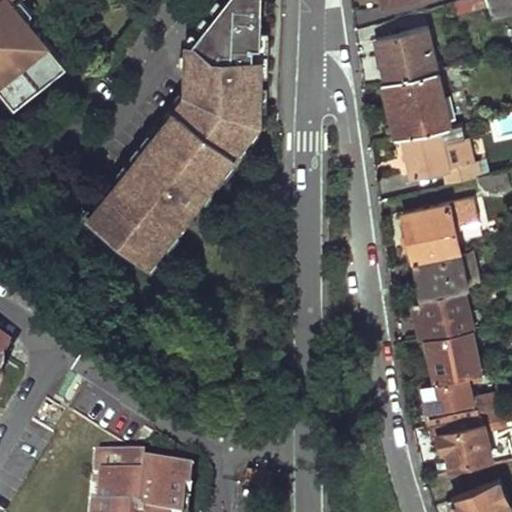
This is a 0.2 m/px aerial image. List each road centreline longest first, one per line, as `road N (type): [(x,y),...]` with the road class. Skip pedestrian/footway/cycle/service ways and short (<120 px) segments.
road 1 (residential): [(410,511),(383,403),(350,138),(340,101),(312,83)]
road 2 (unclassified): [(312,83),(308,444)]
road 3 (residential): [(308,444),(221,443),(76,364)]
